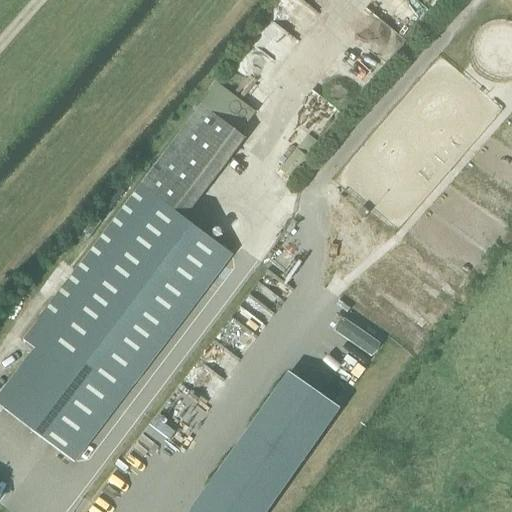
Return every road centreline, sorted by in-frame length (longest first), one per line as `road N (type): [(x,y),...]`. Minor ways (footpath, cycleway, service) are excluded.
road 1 (track): [(477,0),(340,156),(54,511)]
road 2 (unknown): [(154,511),(299,311)]
